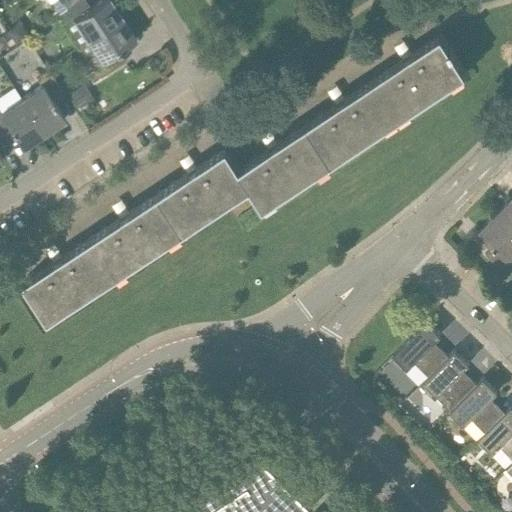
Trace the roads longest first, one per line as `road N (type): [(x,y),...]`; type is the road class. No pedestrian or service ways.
road 1 (residential): [(0,203),(184,83),(186,53),(151,0)]
road 2 (tertiary): [(276,358),(238,347),(178,350),(144,363),(99,399)]
road 3 (tertiary): [(99,399),(183,374),(240,379),(275,393)]
road 4 (residential): [(511,355),(400,241)]
road 5 (residential): [(400,241),(511,133)]
road 6 (tertiary): [(275,393),(389,478)]
road 7 (tertiary): [(389,478),(368,434),(307,374)]
